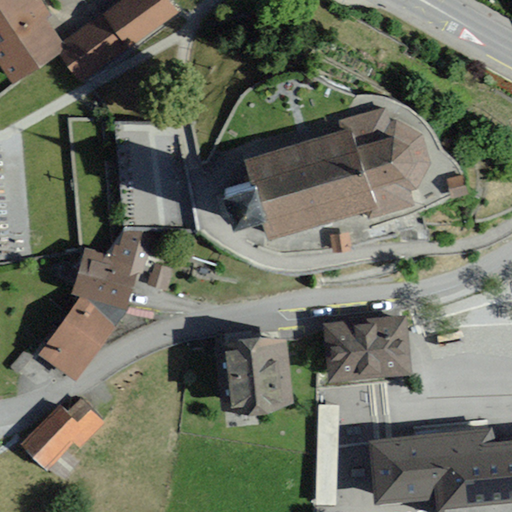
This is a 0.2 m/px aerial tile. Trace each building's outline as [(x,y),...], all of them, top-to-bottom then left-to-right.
[(181,15),(171,0),(128,0),(68,41),(37,0),(0,0),(0,61),(18,87),(64,55),(84,83),(181,15)] [(351,126),(248,158),(255,181),(228,189),(237,218),(261,210),(269,236),(368,205),(372,217),(417,202),(414,191),(430,163),(420,132),(391,116),(388,105),(348,118),(351,126)] [(468,174),(468,158),(451,158),(451,174),(468,174)] [(473,192),(469,177),(466,177),(454,180),(458,196),(473,192)] [(355,245),(353,231),(337,233),(339,247),(355,245)] [(126,232),(119,257),(92,249),(80,293),(136,308),(155,240),(126,232)] [(174,270),(158,267),(154,285),(170,288),(174,270)] [(120,325),(87,301),(47,354),(81,378),(120,325)] [(325,320),(327,377),(408,374),(406,318),(325,320)] [(302,403),(295,340),(229,347),(236,411),(302,403)] [(109,424),(83,401),(72,413),(64,406),(29,445),(56,470),(81,443),(87,448),(109,424)] [(341,402),(320,402),(317,500),(338,501),(341,402)] [(493,431),(375,441),(380,502),(440,496),(441,509),(511,503),(511,441),(494,443),(493,431)]
